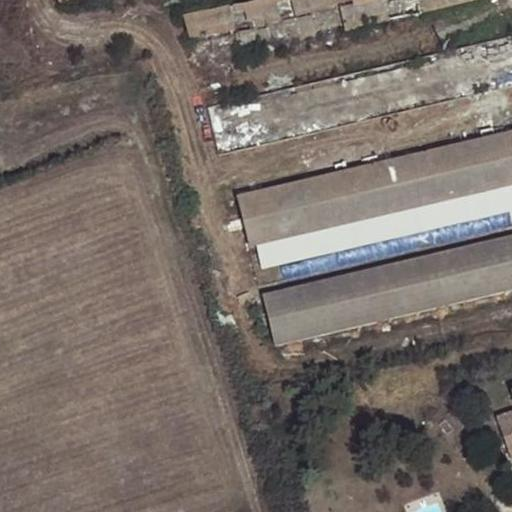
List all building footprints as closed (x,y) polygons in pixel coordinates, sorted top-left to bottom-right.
[(224,0),(195,6),(205,55),(460,0),(224,0)] [(225,147),(511,84),(511,34),(215,99),(225,147)] [(253,240),(511,183),(511,130),(242,190),(253,240)] [(274,340),(511,287),(511,234),(263,288),(274,340)] [(509,457),(511,455),(511,390),(509,392),(511,400),(511,409),(494,416),(509,457)]
